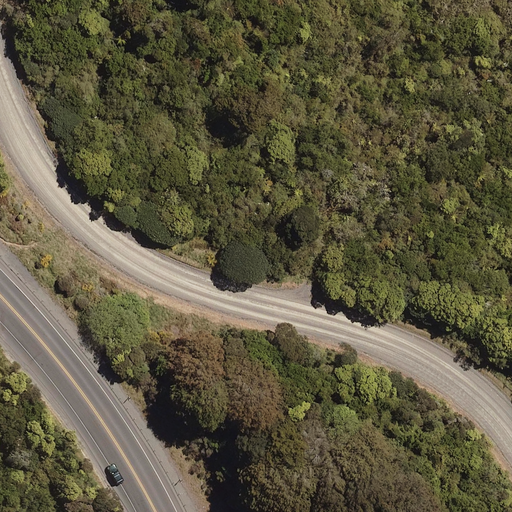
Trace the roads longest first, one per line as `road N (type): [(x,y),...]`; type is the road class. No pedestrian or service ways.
road 1 (unclassified): [(511,437),(424,360),(364,332),(162,274),(113,246),(26,153),(0,98)]
road 2 (trunk): [(155,511),(103,421),(0,296)]
